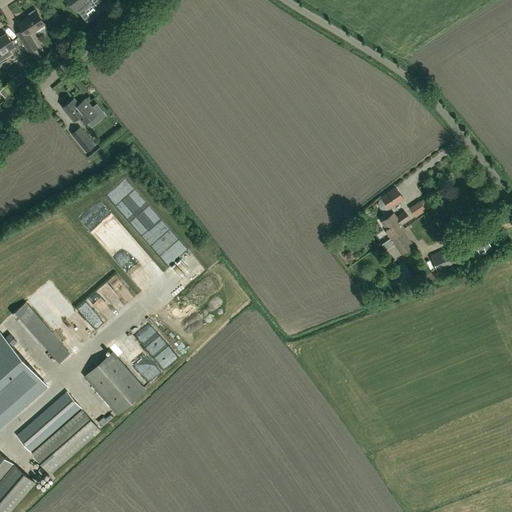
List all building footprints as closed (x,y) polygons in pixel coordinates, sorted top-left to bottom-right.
[(67,0),(76,11),(89,1),(95,10),(107,0),(67,0)] [(39,47),(30,33),(45,23),(37,11),(36,11),(35,10),(29,13),(30,15),(28,17),(18,24),(22,29),(16,32),(29,53),(39,47)] [(0,60),(12,53),(10,50),(15,47),(12,42),(6,33),(0,36),(0,60)] [(1,92),(5,96),(11,91),(7,86),(1,92)] [(77,118),(82,125),(97,114),(85,99),(79,104),(74,98),(71,100),(69,100),(66,102),(65,104),(63,106),(74,120),(77,118)] [(94,145),(80,127),(72,133),(87,151),(94,145)] [(396,188),(382,197),(389,208),(403,199),(396,188)] [(421,204),(412,211),(415,216),(425,209),(421,204)] [(390,238),(402,230),(404,229),(401,223),(409,218),(405,212),(396,217),(393,213),(382,221),(388,230),(386,231),(390,238)] [(402,230),(390,238),(391,238),(382,244),(386,249),(394,244),(401,253),(413,245),(402,230)] [(485,231),(466,239),(469,245),(473,255),(474,259),(493,251),(485,231)] [(450,247),(431,255),(439,272),(469,259),(468,257),(464,247),(463,245),(451,250),(450,247)] [(75,325),(82,321),(79,315),(71,320),(75,325)] [(0,426),(47,385),(0,331),(0,426)] [(45,340),(50,347),(59,341),(55,334),(45,340)] [(113,350),(84,376),(117,415),(147,389),(113,350)] [(161,363),(167,370),(177,362),(171,354),(161,363)] [(153,366),(147,372),(152,379),(159,373),(153,366)] [(17,434),(50,472),(100,429),(67,391),(17,434)] [(0,511),(8,511),(35,482),(0,451),(0,511)]
